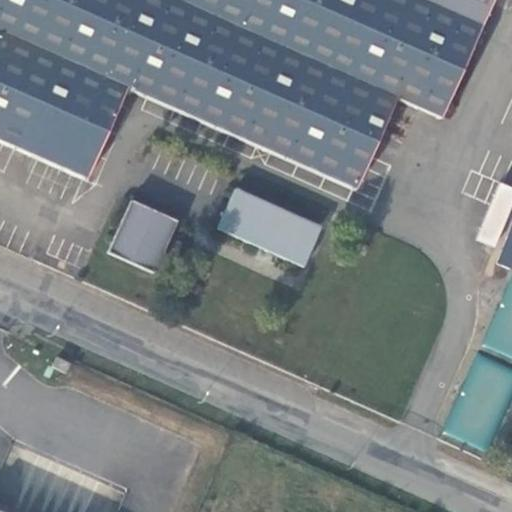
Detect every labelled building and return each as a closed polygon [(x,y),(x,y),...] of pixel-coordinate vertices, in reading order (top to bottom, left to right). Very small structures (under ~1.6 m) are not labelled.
[(0,0),(0,141),(86,180),(130,86),(358,185),(402,97),(442,115),(491,0),(0,0)] [(346,201),(351,191),(272,152),(267,162),(346,201)] [(511,188),(504,186),(498,206),(510,210),(511,205),(511,188)] [(220,230),(267,253),(279,258),(307,271),(325,233),(238,192),(220,230)] [(172,224),(128,203),(107,253),(153,275),(172,224)] [(511,266),(511,208),(501,264),(511,266)] [(279,258),(267,253),(263,259),(275,264),(279,258)] [(511,270),(480,347),(511,360),(511,270)] [(486,452),(511,391),(511,368),(475,352),(441,433),(486,452)] [(70,364),(55,358),(50,370),(65,377),(70,364)]
